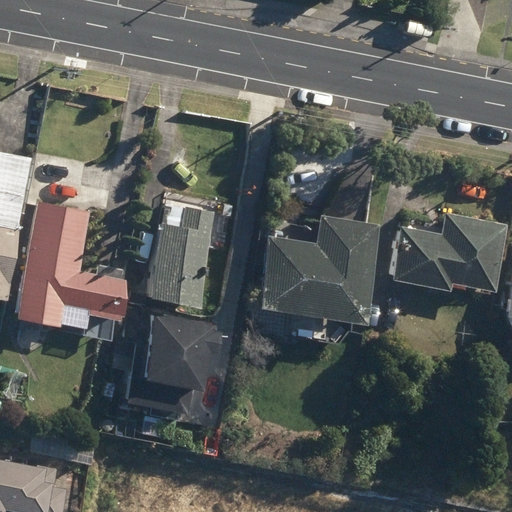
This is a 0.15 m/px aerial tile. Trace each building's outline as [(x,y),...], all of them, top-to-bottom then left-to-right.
[(238,141),(215,138),(211,168),(235,171),(238,141)] [(0,255),(19,158),(0,154),(0,255)] [(52,332),(94,341),(107,279),(104,278),(106,268),(81,263),(79,272),(64,269),(76,212),(25,201),(1,318),(40,326),(41,320),(54,323),(52,332)] [(131,295),(174,306),(183,272),(192,274),(194,266),(185,264),(199,211),(174,205),(173,207),(154,202),(131,295)] [(434,281),(478,290),(491,223),(430,212),(426,232),(385,224),(375,278),(433,289),(434,281)] [(327,326),(338,328),(339,321),(345,322),(361,223),(303,214),(298,243),(251,235),(239,306),(328,320),(327,326)] [(511,359),(511,360),(511,237),(509,236),(491,316),(506,361),(511,359)] [(205,318),(125,305),(120,336),(131,337),(122,394),(182,404),(187,377),(195,378),(201,341),(207,342),(210,323),(204,322),(205,318)] [(0,455),(0,506),(0,504),(44,511),(57,511),(63,485),(51,482),(54,465),(0,455)]
